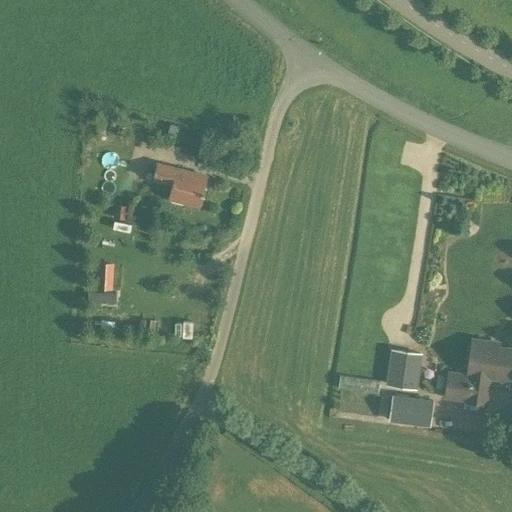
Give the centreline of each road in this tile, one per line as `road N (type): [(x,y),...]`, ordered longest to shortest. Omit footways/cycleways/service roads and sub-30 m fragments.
road 1 (unclassified): [(137,511),(199,404),(279,98),(311,57)]
road 2 (unclassified): [(311,57),(434,126),(511,157)]
road 3 (track): [(199,404),(353,511)]
road 4 (unclassified): [(511,68),(406,0)]
